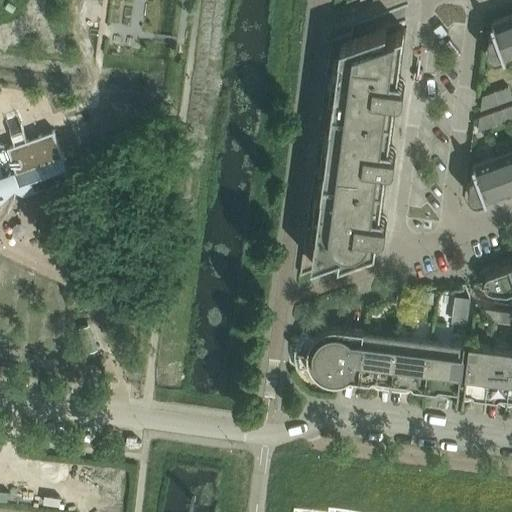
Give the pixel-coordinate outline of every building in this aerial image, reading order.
[(511,52),(511,13),(492,21),(496,31),(493,32),(492,32),(491,33),(490,34),(490,35),(487,48),(487,50),(488,53),(490,55),(492,57),(494,58),(497,58),(499,57),(511,52)] [(390,140),(396,93),(399,94),(401,93),(402,93),(403,92),(404,90),(405,89),(407,73),(401,72),(399,72),(405,27),(384,35),(385,27),(352,39),(353,30),(331,38),(301,274),(377,246),(379,230),(381,230),(383,230),(384,229),(386,228),(386,227),(387,225),(389,210),(384,209),(381,208),(388,162),(390,162),(391,162),(393,161),(394,160),(395,159),(396,157),(398,141),(393,140),(390,140)] [(511,97),(511,94),(508,85),(483,94),(481,109),(511,97)] [(511,117),(511,104),(503,108),(507,120),(511,117)] [(507,120),(503,108),(491,112),(496,124),(507,120)] [(496,124),(491,112),(480,116),(478,130),(496,124)] [(0,203),(1,203),(0,201),(0,187),(6,186),(20,181),(23,187),(69,170),(64,157),(65,157),(55,129),(28,138),(22,122),(9,126),(16,143),(10,145),(7,143),(4,142),(1,142),(0,141),(0,203)] [(511,188),(511,148),(495,155),(508,190),(511,188)] [(508,190),(495,155),(474,163),(477,172),(475,173),(474,174),(473,175),(472,176),(471,177),(471,178),(469,190),(469,192),(470,195),(472,197),(474,199),(476,200),(479,200),(482,199),(508,190)] [(511,264),(491,272),(489,273),(487,274),(486,276),(485,278),(485,281),(473,282),(474,283),(485,282),(486,284),(487,286),(488,287),(490,289),(493,289),(508,291),(511,289),(511,264)] [(497,318),(498,309),(481,307),(480,316),(497,318)] [(511,320),(511,310),(498,309),(497,318),(511,320)] [(364,342),(365,329),(338,325),(332,326),(327,327),(322,329),(317,332),(314,336),(304,329),(301,332),(299,336),(298,339),(296,343),(296,347),(296,348),(314,351),(350,355),(350,352),(362,354),(364,342)] [(397,347),(399,333),(365,329),(364,342),(362,354),(361,362),(359,378),(369,380),(371,380),(372,378),(373,378),(374,378),(393,380),(395,366),(397,347)] [(430,351),(432,338),(399,333),(397,347),(395,366),(393,380),(411,382),(412,383),(413,384),(414,385),(415,386),(416,386),(426,387),(428,370),(430,351)] [(464,356),(466,342),(432,338),(430,351),(428,370),(426,387),(436,388),(437,388),(440,386),(441,386),(460,389),(462,375),(464,356)] [(487,395),(493,346),(471,343),(465,389),(472,390),(473,391),(474,391),(474,392),(475,393),(476,394),(487,395)] [(508,395),(511,367),(511,348),(493,346),(487,395),(497,396),(499,396),(501,394),(508,395)] [(361,362),(362,354),(350,352),(350,355),(314,351),(296,348),(295,353),(295,357),(296,361),(297,365),(299,369),(310,365),(312,369),(315,373),(319,376),(323,378),(327,380),(332,381),(336,382),(336,385),(337,385),(338,382),(338,379),(338,376),(353,377),(359,378),(361,362)]
